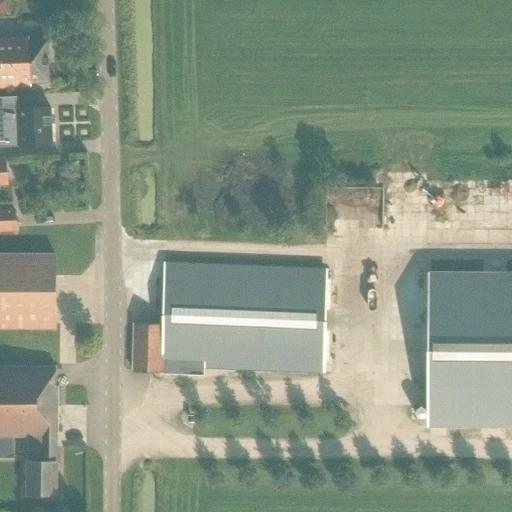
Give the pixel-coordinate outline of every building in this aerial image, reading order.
[(31,83),(49,82),(47,40),(29,41),(28,37),(0,37),(0,87),(31,87),(31,83)] [(0,146),(52,144),(50,107),(20,108),(19,97),(0,98),(0,146)] [(0,186),(8,185),(6,158),(0,158),(0,186)] [(0,231),(16,231),(15,210),(0,210),(0,231)] [(0,327),(55,328),(55,254),(0,254),(0,327)] [(323,371),(326,271),(165,264),(163,324),(134,323),(133,371),(162,372),(162,373),(203,375),(203,366),(323,371)] [(511,279),(430,279),(429,421),(511,420),(511,279)] [(58,438),(58,386),(56,386),(56,366),(0,366),(0,437),(28,437),(27,460),(26,460),(26,494),(57,494),(57,462),(57,438),(58,438)]
